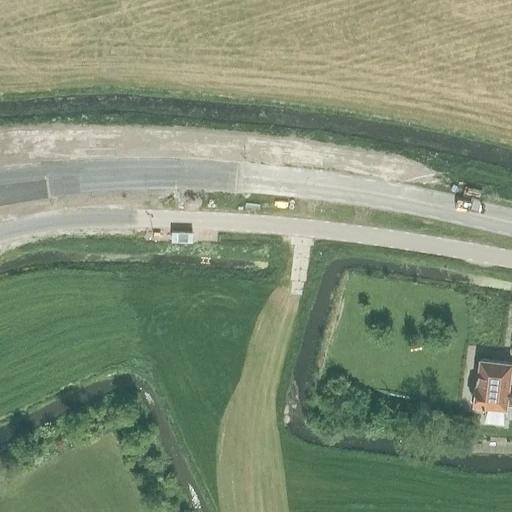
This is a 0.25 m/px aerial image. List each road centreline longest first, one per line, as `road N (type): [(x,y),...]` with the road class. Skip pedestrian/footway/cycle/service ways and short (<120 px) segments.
road 1 (unclassified): [(0,234),(58,221),(209,221),(360,234),(511,260)]
road 2 (primary): [(202,176),(337,188),(511,223)]
road 3 (primary): [(0,198),(202,176)]
road 4 (primary): [(202,176),(156,168),(0,175)]
